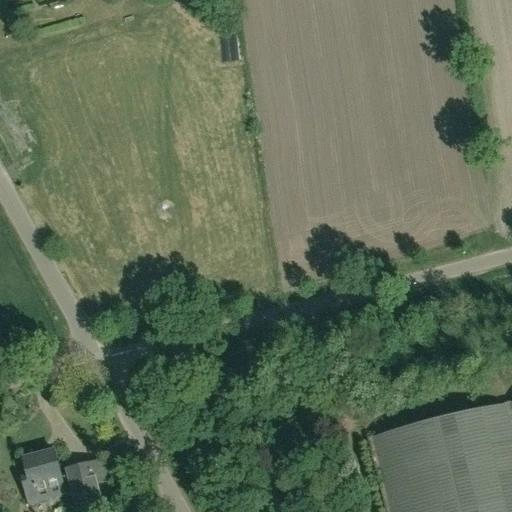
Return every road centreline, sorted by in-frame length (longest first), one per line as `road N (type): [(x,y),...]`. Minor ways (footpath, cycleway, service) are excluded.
road 1 (unclassified): [(97,355),(511,252)]
road 2 (unclassified): [(97,355),(0,181)]
road 3 (unclassified): [(184,511),(97,355)]
